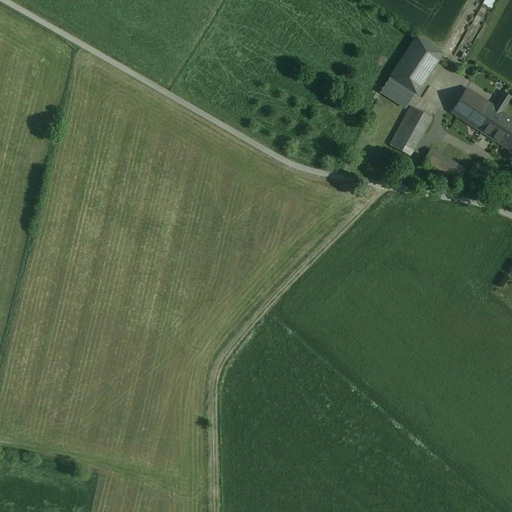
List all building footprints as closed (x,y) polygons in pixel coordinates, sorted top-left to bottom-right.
[(485,0),(483,4),(493,9),(497,0),(485,0)] [(414,92),(415,93),(442,53),(417,37),(390,77),(414,92)] [(404,108),(414,92),(390,77),(381,92),(404,108)] [(487,102),(466,89),(451,112),(459,117),(479,130),(494,107),(487,102)] [(494,107),(502,112),(511,97),(504,92),(494,107)] [(411,106),(390,145),(410,156),(431,117),(411,106)] [(511,118),(502,112),(494,107),(479,130),(511,150),(511,148),(511,118)] [(436,153),(430,149),(424,160),(430,163),(436,153)] [(447,173),(452,162),(436,153),(430,163),(447,173)] [(467,170),(452,162),(447,173),(461,181),(467,170)]
